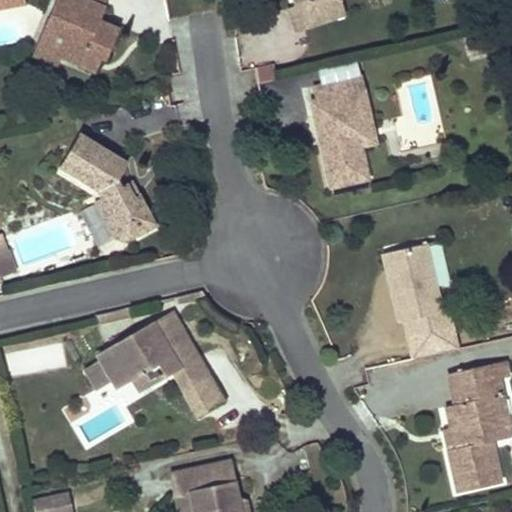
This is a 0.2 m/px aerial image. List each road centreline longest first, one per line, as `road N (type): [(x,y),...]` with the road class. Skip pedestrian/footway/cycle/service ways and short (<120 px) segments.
road 1 (residential): [(374,511),(380,494),(246,241)]
road 2 (residential): [(246,241),(197,270),(0,316)]
road 3 (residential): [(246,241),(207,32)]
